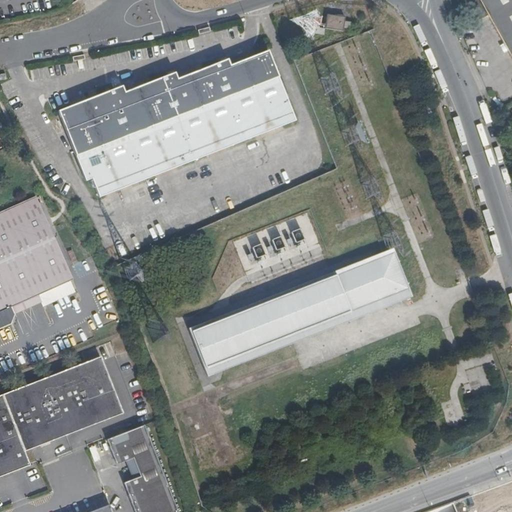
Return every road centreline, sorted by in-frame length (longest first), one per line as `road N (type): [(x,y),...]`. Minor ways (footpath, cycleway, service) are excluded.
road 1 (unknown): [(26,90),(97,214),(129,220),(156,213),(299,138),(303,105),(265,0)]
road 2 (unknown): [(26,90),(240,38),(251,28),(250,5)]
road 3 (unclassified): [(511,244),(447,53)]
road 4 (secondary): [(374,511),(511,458)]
